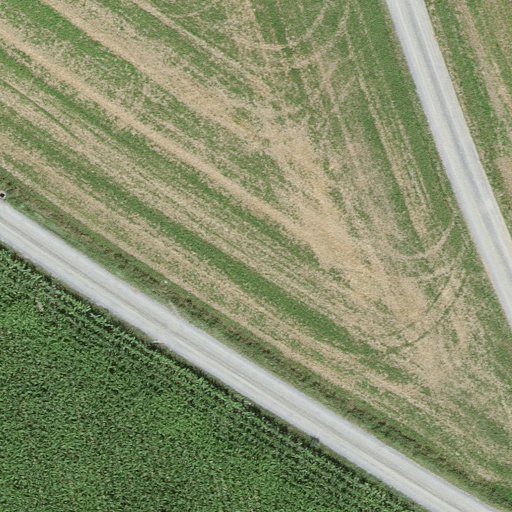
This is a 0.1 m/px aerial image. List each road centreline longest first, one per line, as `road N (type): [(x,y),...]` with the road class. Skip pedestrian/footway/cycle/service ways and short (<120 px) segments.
road 1 (track): [(0,233),(48,273),(493,511)]
road 2 (track): [(511,296),(401,0)]
